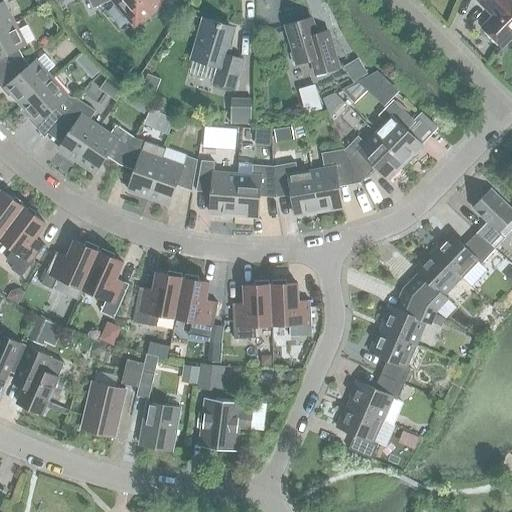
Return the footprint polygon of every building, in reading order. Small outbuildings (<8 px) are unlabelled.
[(87,0),(92,10),(114,0),(121,0),(137,23),(165,0),(87,0)] [(502,48),(511,37),(511,0),(476,0),(493,17),(482,29),(502,48)] [(0,32),(14,25),(3,3),(0,4),(0,32)] [(311,19),(285,27),(296,65),(311,60),(315,75),(338,69),(330,40),(327,31),(316,35),(311,19)] [(203,20),(191,61),(218,68),(213,83),(235,90),(243,61),(224,55),(232,30),(221,27),(221,25),(203,20)] [(0,74),(18,63),(23,59),(18,50),(25,46),(24,44),(33,39),(27,26),(17,31),(14,25),(0,32),(0,74)] [(83,54),(75,61),(83,70),(90,63),(83,54)] [(18,63),(0,74),(0,88),(2,91),(5,88),(21,106),(51,80),(46,73),(54,66),(44,56),(37,63),(35,61),(30,67),(23,59),(18,63)] [(344,67),(353,83),(367,74),(358,59),(344,67)] [(51,80),(21,106),(37,124),(34,127),(44,138),(56,124),(76,100),(67,98),(51,80)] [(297,87),(304,112),(320,107),(313,82),(297,87)] [(137,97),(131,106),(143,114),(149,106),(137,97)] [(251,99),(230,99),(230,125),(251,125),(251,99)] [(76,100),(56,124),(70,133),(58,150),(76,162),(99,127),(89,119),(94,113),(76,100)] [(385,124),(375,134),(404,163),(421,146),(406,131),(415,122),(393,101),(385,110),(378,116),(385,124)] [(150,109),(144,123),(168,133),(173,120),(150,109)] [(109,134),(99,127),(76,162),(95,175),(106,157),(119,166),(133,138),(116,126),(109,134)] [(358,137),(344,151),(359,182),(373,167),(388,181),(404,163),(375,134),(365,145),(358,137)] [(133,138),(119,166),(134,171),(127,191),(148,199),(162,160),(150,156),(154,146),(145,143),(133,138)] [(338,185),(359,182),(344,151),(343,150),(321,154),(324,169),(311,171),(318,212),(342,208),(338,185)] [(162,160),(148,199),(169,206),(176,186),(192,192),(197,161),(186,157),(182,168),(162,160)] [(209,214),(234,216),(237,175),(213,173),(214,163),(201,162),(196,192),(211,193),(209,214)] [(295,164),(273,167),(276,198),(290,195),(294,217),(318,212),(311,171),(297,174),(295,164)] [(259,197),(276,198),(273,167),(252,166),(251,176),(237,175),(234,216),(258,218),(259,197)] [(511,211),(490,190),(472,209),(487,223),(476,234),(493,251),(505,239),(511,231),(511,211)] [(0,239),(23,209),(2,192),(0,195),(0,239)] [(45,225),(23,209),(0,239),(0,240),(13,251),(6,260),(13,266),(10,270),(21,278),(44,247),(34,239),(45,225)] [(449,233),(431,251),(460,279),(476,262),(480,265),(493,251),(476,234),(463,247),(449,233)] [(56,253),(41,285),(77,301),(82,290),(98,253),(74,242),(67,258),(56,253)] [(418,273),(402,288),(415,298),(435,312),(447,300),(443,296),(460,279),(431,251),(414,269),(418,273)] [(98,253),(82,290),(105,300),(102,307),(99,313),(113,319),(116,313),(128,286),(116,280),(123,264),(98,253)] [(175,319),(183,279),(156,274),(153,291),(139,289),(133,323),(156,328),(158,316),(175,319)] [(209,284),(183,279),(175,319),(192,322),(189,334),(199,336),(198,341),(210,343),(217,304),(206,301),(209,284)] [(297,285),(271,286),(272,327),(290,326),(290,338),(299,337),(312,337),(310,302),(298,302),(297,285)] [(272,327),(270,286),(244,287),(244,305),(232,305),(234,340),(256,339),(255,327),(272,327)] [(388,307),(378,330),(415,346),(425,324),(430,326),(431,323),(440,327),(444,318),(434,315),(435,312),(415,298),(402,288),(393,309),(388,307)] [(37,318),(28,340),(42,346),(52,324),(37,318)] [(378,330),(368,353),(387,361),(380,376),(404,386),(411,370),(406,368),(415,346),(378,330)] [(0,378),(5,381),(8,373),(20,345),(0,336),(0,378)] [(105,345),(94,341),(90,352),(97,355),(104,351),(105,345)] [(16,376),(12,385),(23,389),(17,404),(41,415),(57,379),(64,364),(50,358),(28,349),(16,376)] [(158,358),(146,355),(136,396),(148,399),(158,358)] [(271,356),(261,356),(261,366),(271,366),(271,356)] [(143,364),(126,360),(121,384),(137,388),(143,364)] [(226,368),(200,365),(197,390),(223,393),(226,368)] [(196,381),(198,368),(187,366),(185,379),(196,381)] [(287,379),(290,383),(295,383),(298,380),(298,375),(295,371),(291,371),(287,374),(287,379)] [(356,382),(346,405),(382,421),(392,399),(397,401),(404,386),(380,376),(374,390),(356,382)] [(124,392),(92,384),(81,430),(113,437),(124,392)] [(201,445),(234,449),(237,428),(249,430),(251,413),(239,412),(239,406),(206,402),(201,445)] [(147,404),(139,446),(172,451),(179,410),(147,404)] [(382,421),(346,405),(336,428),(354,436),(348,450),(371,460),(378,445),(373,443),(382,421)]
